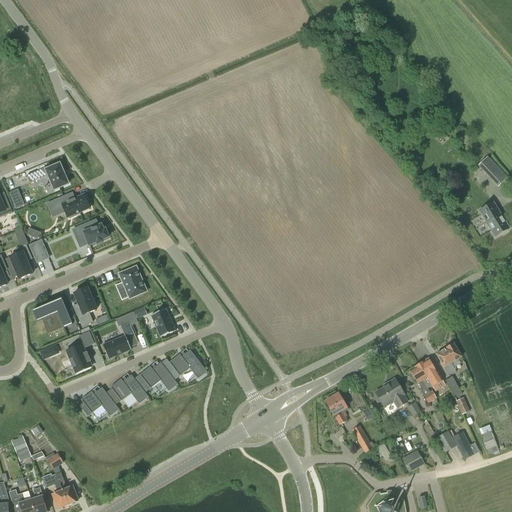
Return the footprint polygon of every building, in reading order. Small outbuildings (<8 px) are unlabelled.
[(318,38),(323,43),(329,38),(325,33),(318,38)] [(478,166),(498,188),(507,179),(487,157),(478,166)] [(30,183),(48,176),(54,191),(69,185),(60,164),(46,170),(45,168),(27,176),(30,183)] [(0,213),(4,212),(6,216),(13,213),(6,198),(2,200),(0,195),(0,213)] [(84,195),(65,203),(63,198),(52,202),(58,216),(65,213),(67,219),(69,218),(69,219),(77,216),(76,215),(89,209),(88,206),(90,205),(86,198),(85,198),(84,195)] [(479,212),(494,238),(509,229),(493,203),(479,212)] [(90,246),(97,243),(98,245),(103,243),(103,241),(109,238),(106,230),(104,231),(102,226),(99,227),(97,222),(77,230),(81,240),(86,238),(90,246)] [(42,240),(45,233),(34,228),(31,235),(42,240)] [(22,246),(30,244),(26,229),(19,231),(22,246)] [(32,275),(27,262),(32,260),(26,245),(15,250),(17,255),(10,258),(19,280),(32,275)] [(37,247),(30,249),(36,263),(43,261),(37,247)] [(136,268),(119,275),(129,299),(146,292),(136,268)] [(82,328),(93,323),(89,314),(96,311),(87,288),(74,294),(78,304),(73,307),(82,328)] [(61,297),(31,309),(37,322),(44,319),(44,321),(51,318),(56,330),(63,327),(63,329),(73,325),(61,297)] [(140,319),(150,314),(146,307),(137,312),(140,319)] [(160,338),(175,332),(166,310),(151,316),(160,338)] [(98,318),(99,324),(111,322),(110,316),(98,318)] [(108,361),(131,351),(126,341),(135,337),(129,323),(121,327),(125,337),(102,346),(108,361)] [(67,352),(76,374),(92,367),(90,363),(91,362),(87,353),(86,354),(84,349),(94,345),(89,333),(78,338),(82,345),(67,352)] [(436,355),(449,377),(456,372),(451,364),(461,358),(453,345),(452,346),(450,345),(447,346),(447,349),(436,355)] [(198,380),(207,373),(190,352),(182,358),(180,356),(170,364),(180,377),(190,369),(198,380)] [(441,381),(428,359),(418,366),(426,379),(427,378),(432,387),(441,381)] [(169,393),(178,385),(161,364),(152,371),(150,368),(140,376),(151,390),(161,382),(169,393)] [(419,390),(423,397),(430,393),(428,389),(432,387),(427,378),(426,379),(418,366),(409,371),(417,384),(419,383),(422,388),(419,390)] [(140,405),(149,398),(132,377),(124,383),(122,381),(111,389),(121,402),(131,394),(140,405)] [(462,395),(452,377),(445,381),(455,399),(462,395)] [(374,399),(375,401),(376,403),(378,403),(380,403),(383,408),(393,402),(397,409),(407,403),(403,396),(404,396),(394,379),(387,384),(388,386),(375,393),(376,396),(375,397),(374,399)] [(82,409),(88,417),(101,407),(110,417),(119,410),(102,389),(94,396),(92,393),(81,401),(85,406),(82,409)] [(434,400),(430,393),(423,397),(428,404),(434,400)] [(344,413),(348,411),(338,394),(325,402),(339,426),(346,422),(344,418),(346,417),(344,413)] [(469,412),(463,398),(456,402),(461,415),(469,412)] [(415,403),(407,408),(413,418),(420,413),(415,403)] [(487,450),(489,455),(498,451),(489,426),(479,430),(481,435),(483,435),(483,444),(486,450),(487,450)] [(36,427),(31,431),(35,436),(40,432),(36,427)] [(352,432),(362,448),(369,443),(360,427),(352,432)] [(456,447),(448,432),(436,439),(445,453),(456,447)] [(462,433),(453,437),(464,460),(469,458),(473,456),(469,447),(462,433)] [(18,439),(11,442),(20,462),(31,457),(22,435),(17,437),(18,439)] [(382,456),(386,462),(392,458),(389,454),(394,451),(389,442),(377,449),(381,456),(382,456)] [(393,449),(400,459),(408,454),(401,444),(393,449)] [(417,453),(402,461),(409,473),(424,465),(417,453)] [(47,461),(53,470),(63,464),(57,455),(47,461)] [(72,506),(72,504),(78,502),(72,488),(67,489),(61,473),(56,475),(69,507),(72,506)] [(69,507),(56,475),(52,477),(51,475),(42,478),(46,489),(54,486),(57,493),(53,495),(58,509),(63,507),(65,509),(69,507)] [(0,483),(0,497),(2,505),(10,504),(3,483),(0,483)] [(36,500),(31,501),(34,511),(47,511),(43,497),(43,498),(40,489),(33,491),(36,500)] [(380,491),(374,492),(365,506),(365,509),(367,508),(367,511),(406,511),(404,501),(406,501),(405,499),(391,489),(386,490),(388,501),(388,502),(382,503),(382,502),(380,491)] [(20,511),(34,511),(31,501),(28,492),(17,496),(15,491),(9,493),(14,511),(18,511),(21,511),(20,511)] [(427,509),(424,497),(418,499),(421,511),(427,509)]
